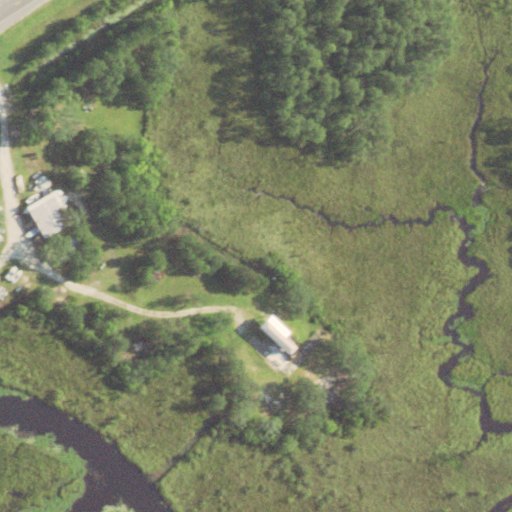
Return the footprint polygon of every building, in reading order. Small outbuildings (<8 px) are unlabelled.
[(76,84),(83,80),(87,87),(80,91),(76,84)] [(28,166),(34,161),(38,167),(32,171),(28,166)] [(35,169),(39,166),(49,181),(45,184),(35,169)] [(22,205),(52,189),(69,220),(40,236),(22,205)] [(62,242),(72,236),(78,246),(68,252),(62,242)] [(256,328),(286,355),(296,344),(266,317),(256,328)] [(272,340),(275,343),(278,340),(302,362),(298,366),(297,365),(285,378),(278,371),(276,373),(252,350),(265,336),(270,342),(272,340)] [(262,452),(270,438),(275,441),(267,455),(262,452)]
